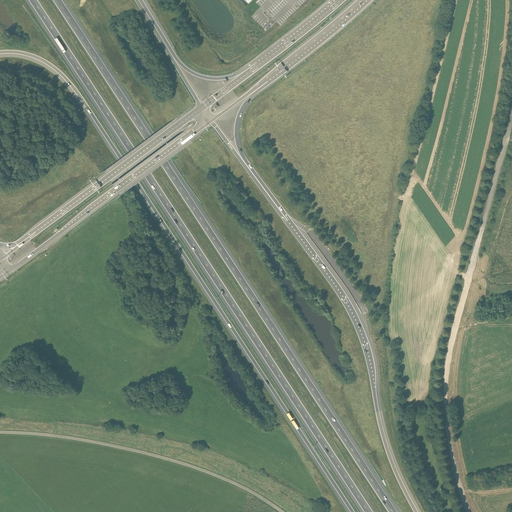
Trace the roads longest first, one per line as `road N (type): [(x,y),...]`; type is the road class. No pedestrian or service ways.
road 1 (motorway): [(31,0),(367,511)]
road 2 (motorway): [(392,511),(57,0)]
road 3 (motorway): [(0,53),(41,60),(77,93),(352,511)]
road 4 (unclassified): [(468,511),(448,439),(446,373),(511,115)]
road 5 (motorway): [(416,511),(385,442),(352,318),(242,164)]
road 6 (unclassified): [(0,432),(161,457),(232,482),(282,511)]
road 7 (trunk): [(6,273),(211,121)]
road 8 (trunk): [(201,107),(2,256)]
road 9 (trunk): [(256,87),(364,0)]
